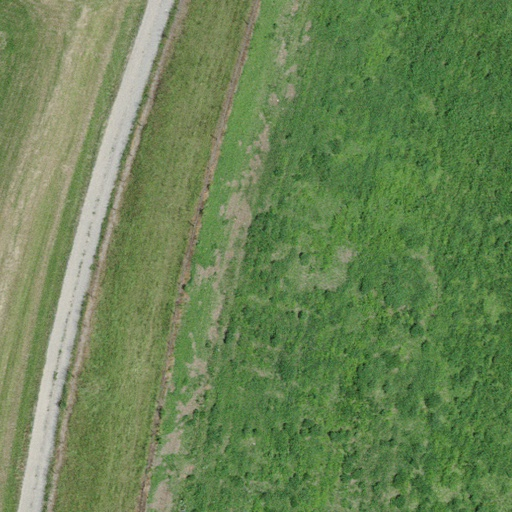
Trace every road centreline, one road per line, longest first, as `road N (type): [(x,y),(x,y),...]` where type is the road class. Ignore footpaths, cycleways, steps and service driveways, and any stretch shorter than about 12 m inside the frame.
road 1 (track): [(33,511),(156,0)]
road 2 (motorway): [(511,392),(189,511)]
